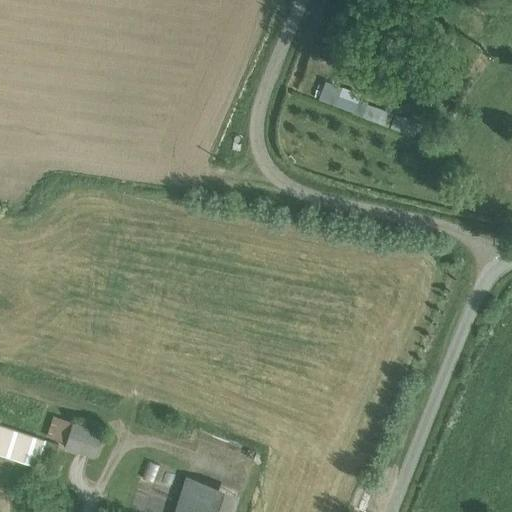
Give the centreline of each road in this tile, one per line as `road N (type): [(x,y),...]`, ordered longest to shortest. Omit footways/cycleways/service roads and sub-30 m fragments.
road 1 (unclassified): [(511,256),(493,240),(282,189),(265,174),(253,123),(302,0)]
road 2 (unclassified): [(393,511),(480,289),(511,258)]
